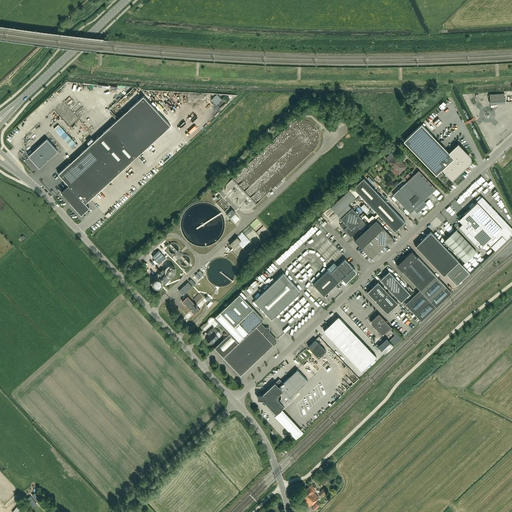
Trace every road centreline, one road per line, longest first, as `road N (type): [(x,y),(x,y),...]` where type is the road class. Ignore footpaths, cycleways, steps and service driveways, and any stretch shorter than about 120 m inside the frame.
road 1 (track): [(511,77),(342,85),(183,78),(91,69),(66,57)]
road 2 (tertiary): [(234,400),(11,167)]
road 3 (unclassified): [(369,273),(511,139)]
road 4 (unclassified): [(234,400),(369,273)]
road 5 (secondary): [(8,111),(127,0)]
road 6 (residential): [(116,511),(234,400)]
